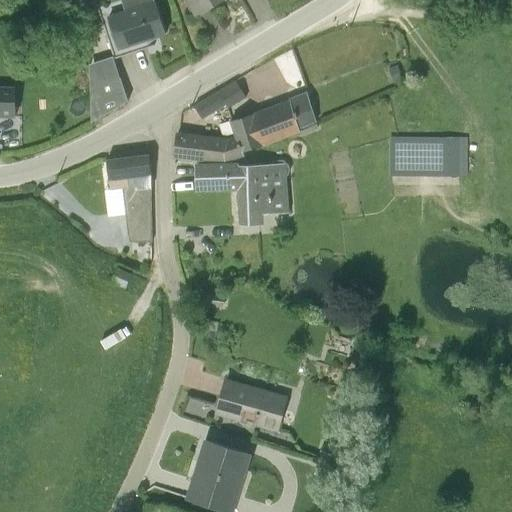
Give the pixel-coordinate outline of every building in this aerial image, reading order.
[(203,0),(156,0),(178,37),(214,17),(203,0)] [(105,35),(136,26),(133,13),(101,22),(105,35)] [(136,26),(105,35),(81,42),(94,83),(135,70),(135,69),(129,71),(127,64),(147,58),(136,26)] [(70,119),(100,103),(93,81),(68,90),(70,119)] [(382,89),(372,93),(378,108),(387,104),(382,89)] [(100,103),(70,119),(71,148),(108,126),(100,103)] [(218,106),(176,131),(184,145),(209,130),(210,133),(228,122),(218,106)] [(241,156),(246,171),(246,172),(283,158),(302,149),(290,118),(272,125),(236,140),(212,146),(218,164),(241,156)] [(302,149),(283,158),(285,162),(303,153),(302,149)] [(241,156),(218,164),(210,166),(158,159),(156,183),(205,188),(226,181),(225,178),(246,171),(241,156)] [(432,164),(374,164),(374,200),(431,203),(432,164)] [(103,215),(106,241),(110,269),(131,269),(132,200),(129,181),(86,186),(90,217),(103,215)] [(220,189),(179,191),(180,217),(220,216),(222,252),(246,251),(246,241),(272,240),(269,203),(271,199),(272,195),(271,191),(268,188),(265,186),(261,186),(256,188),(254,190),(220,192),(220,189)] [(103,215),(90,217),(83,219),(86,245),(106,241),(103,215)] [(98,297),(92,311),(105,317),(111,303),(98,297)] [(190,324),(189,336),(199,336),(199,333),(205,334),(206,325),(190,324)] [(272,427),(208,408),(199,441),(262,460),(272,427)] [(227,511),(237,484),(187,467),(179,493),(184,495),(179,510),(176,509),(174,511),(227,511)]
